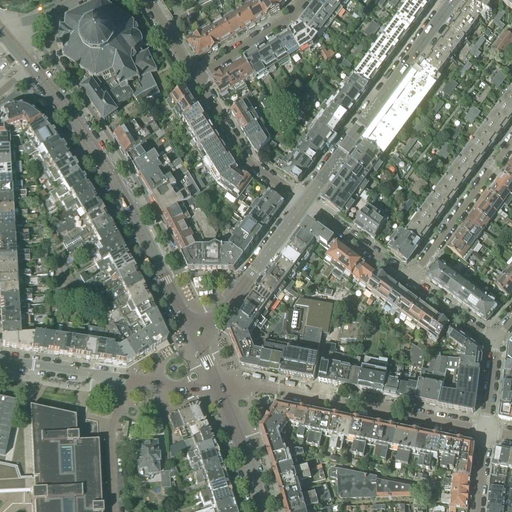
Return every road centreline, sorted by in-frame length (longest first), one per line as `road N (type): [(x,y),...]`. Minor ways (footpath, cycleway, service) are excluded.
road 1 (tertiary): [(31,67),(110,175),(190,330)]
road 2 (residential): [(486,432),(214,382)]
road 3 (residential): [(303,203),(453,0)]
road 4 (residential): [(409,280),(511,141)]
road 5 (residential): [(190,330),(224,309),(303,203)]
road 6 (residential): [(195,77),(244,156),(303,203)]
road 7 (tertiary): [(260,511),(214,382)]
road 8 (residential): [(130,381),(109,428),(113,511)]
road 9 (residential): [(195,77),(289,18),(304,0)]
road 10 (residential): [(409,280),(303,203)]
